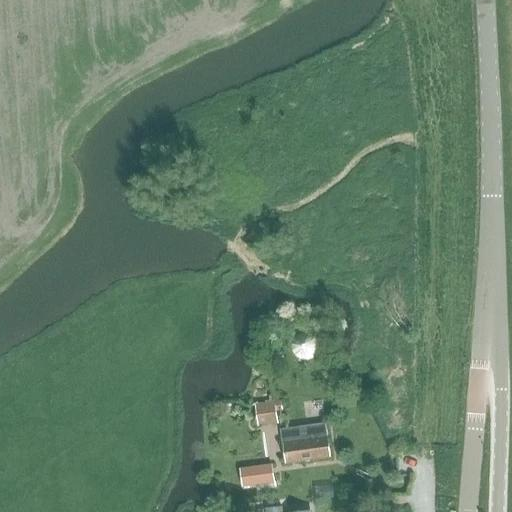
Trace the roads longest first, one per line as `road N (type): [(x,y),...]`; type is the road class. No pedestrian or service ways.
road 1 (tertiary): [(467,511),(492,253)]
road 2 (tertiary): [(497,511),(502,392),(492,253)]
road 3 (tertiary): [(492,253),(484,0)]
